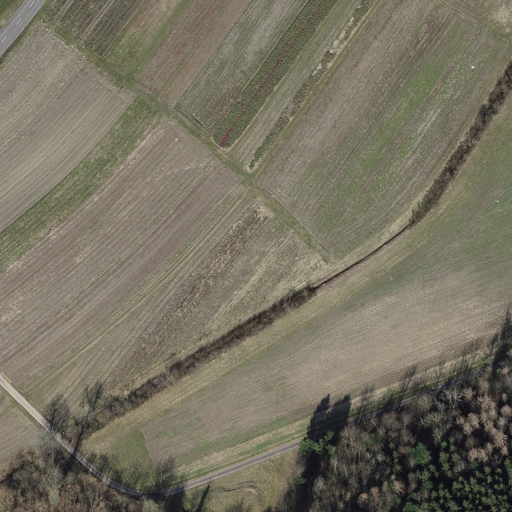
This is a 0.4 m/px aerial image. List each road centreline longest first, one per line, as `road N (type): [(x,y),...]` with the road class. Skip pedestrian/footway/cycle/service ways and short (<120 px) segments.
road 1 (track): [(0,380),(109,483),(154,497),(511,361)]
road 2 (track): [(19,399),(234,214),(382,0)]
